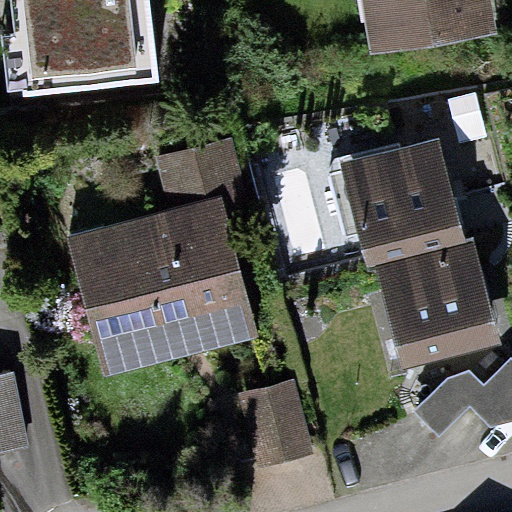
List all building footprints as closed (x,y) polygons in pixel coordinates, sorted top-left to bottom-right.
[(164,0),(37,0),(44,85),(170,75),(164,0)] [(481,0),(380,0),(388,40),(485,23),(481,0)] [(449,135),(350,160),(376,261),(475,236),(449,135)] [(228,138),(157,155),(169,203),(239,186),(228,138)] [(227,193),(72,228),(106,375),(260,339),(227,193)] [(511,340),(487,239),(385,264),(412,370),(511,345),(511,340)] [(444,377),(408,412),(442,446),(472,417),(482,427),(511,421),(511,362),(509,359),(484,384),(470,371),(444,377)] [(2,366),(0,366),(0,443),(21,438),(2,366)] [(291,382),(238,392),(252,465),(305,455),(291,382)]
